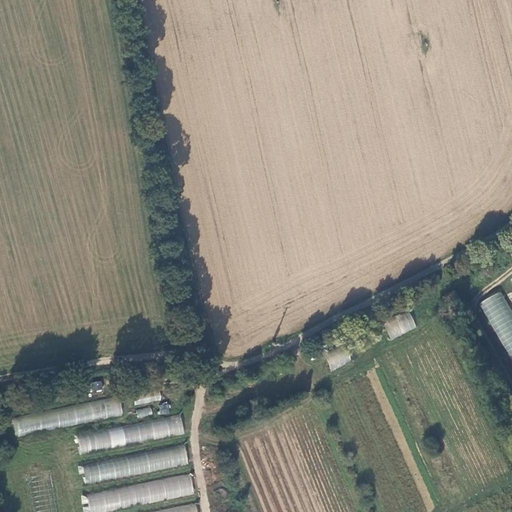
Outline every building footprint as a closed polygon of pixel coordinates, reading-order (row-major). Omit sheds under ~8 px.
[(511,309),(501,292),(480,304),(511,358),(511,309)] [(407,311),(382,323),(390,341),(416,329),(407,311)] [(343,344),(322,353),(330,373),(351,363),(343,344)] [(99,382),(91,384),(92,393),(101,392),(99,382)] [(158,389),(132,394),(135,406),(161,402),(158,389)] [(118,397),(10,420),(14,439),(123,416),(118,397)] [(166,405),(157,407),(159,415),(167,414),(166,405)] [(150,408),(136,411),(137,419),(151,416),(150,408)] [(180,415),(76,436),(79,456),(184,434),(180,415)] [(183,446),(82,467),(86,486),(187,465),(183,446)] [(188,475),(86,497),(89,511),(108,511),(193,494),(188,475)]
